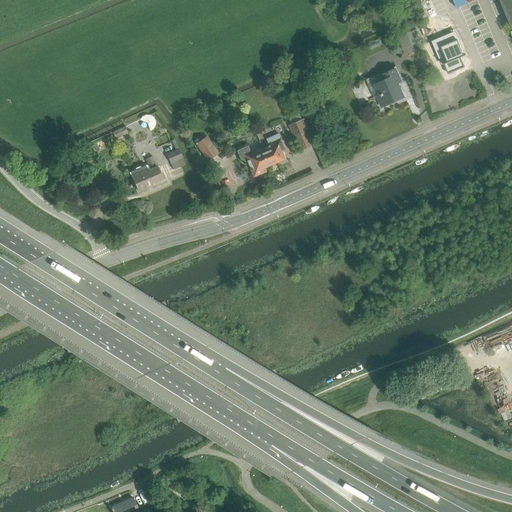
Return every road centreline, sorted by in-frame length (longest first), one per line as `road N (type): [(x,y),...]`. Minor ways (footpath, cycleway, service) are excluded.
road 1 (tertiary): [(114,259),(279,204),(511,102)]
road 2 (motorway): [(0,266),(273,437)]
road 3 (motorway): [(511,502),(446,480),(221,373)]
road 4 (motorway): [(449,511),(221,373)]
road 5 (motorway): [(221,373),(0,236)]
road 6 (unclassified): [(114,259),(0,165)]
road 7 (motorway): [(273,437),(396,511)]
road 8 (tertiary): [(0,310),(114,259)]
